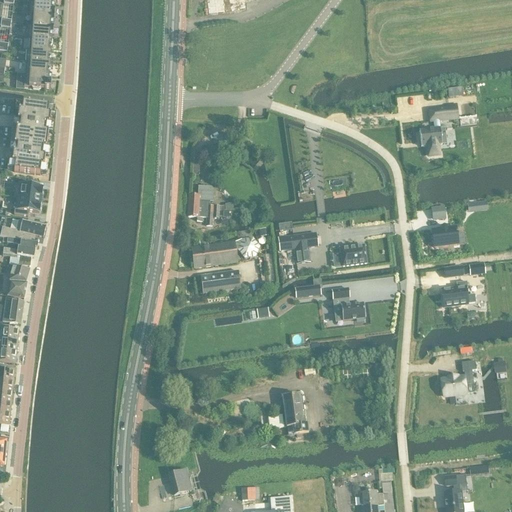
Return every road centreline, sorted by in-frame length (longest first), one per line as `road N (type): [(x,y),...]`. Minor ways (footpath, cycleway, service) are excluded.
road 1 (unclassified): [(404,465),(410,281),(394,165),(354,134),(270,105)]
road 2 (primary): [(123,511),(125,429),(161,231),(169,99)]
road 3 (residential): [(15,492),(66,102)]
road 4 (unknown): [(511,23),(367,36)]
road 5 (unclassified): [(254,99),(336,0)]
